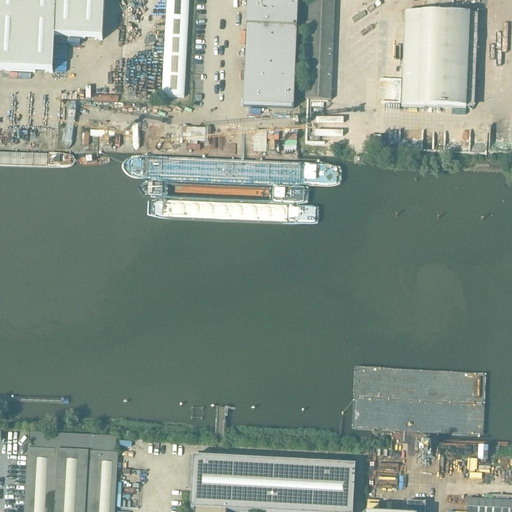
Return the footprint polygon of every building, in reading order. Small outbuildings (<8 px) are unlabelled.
[(0,0),(0,71),(53,74),(54,39),(102,41),(104,0),(0,0)] [(298,0),(247,0),(243,108),(294,110),(298,0)] [(330,101),(334,0),(309,0),(309,23),(303,22),(303,31),(308,31),(306,100),(330,101)] [(466,110),(470,16),(404,13),(401,108),(466,110)] [(0,456),(26,457),(27,436),(0,434),(0,456)] [(24,511),(37,511),(40,478),(42,435),(31,434),(30,450),(28,450),(24,511)] [(115,511),(115,504),(118,454),(116,454),(117,439),(42,435),(40,478),(87,480),(84,511),(115,511)] [(193,511),(352,511),(355,467),(193,459),(191,511),(194,511),(193,511)] [(84,511),(87,480),(40,478),(37,511),(84,511)] [(379,511),(381,495),(368,494),(366,511),(379,511)] [(511,511),(511,502),(467,500),(466,511),(511,511)]
